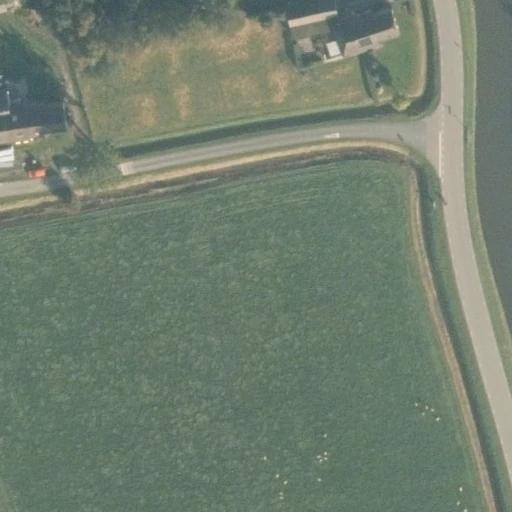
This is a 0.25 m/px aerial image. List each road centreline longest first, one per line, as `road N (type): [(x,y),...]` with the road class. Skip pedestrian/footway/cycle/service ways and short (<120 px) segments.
road 1 (unclassified): [(449,135),(316,132),(0,188)]
road 2 (secondary): [(511,445),(458,238),(449,135)]
road 3 (secondary): [(449,135),(443,0)]
